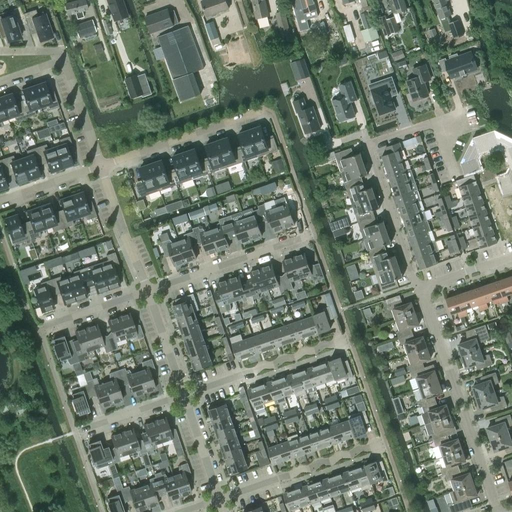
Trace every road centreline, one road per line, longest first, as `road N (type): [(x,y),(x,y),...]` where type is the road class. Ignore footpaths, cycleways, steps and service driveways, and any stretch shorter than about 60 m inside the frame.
road 1 (residential): [(419,290),(498,511)]
road 2 (residential): [(435,124),(368,148),(419,290)]
road 3 (residential): [(263,110),(99,166)]
road 4 (residential): [(218,499),(381,443)]
road 5 (residential): [(183,394),(345,339)]
road 6 (residential): [(147,291),(309,236)]
road 7 (residential): [(147,291),(99,166)]
